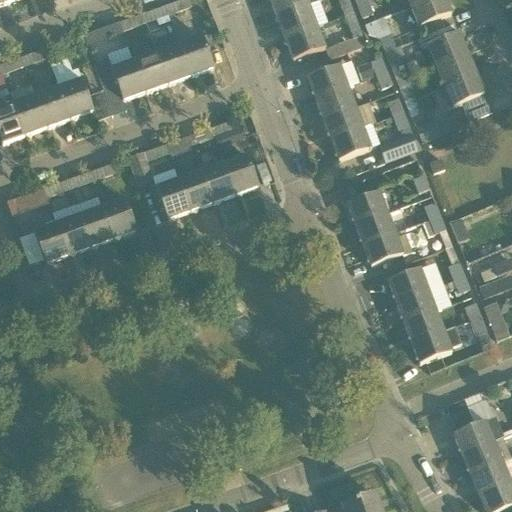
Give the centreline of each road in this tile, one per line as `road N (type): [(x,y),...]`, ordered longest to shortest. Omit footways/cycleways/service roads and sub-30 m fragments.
road 1 (residential): [(28,311),(302,213)]
road 2 (residential): [(0,178),(254,84)]
road 3 (residential): [(387,418),(302,213)]
road 4 (residential): [(189,511),(394,438)]
road 5 (residential): [(302,213),(254,84)]
road 6 (residential): [(387,418),(511,367)]
